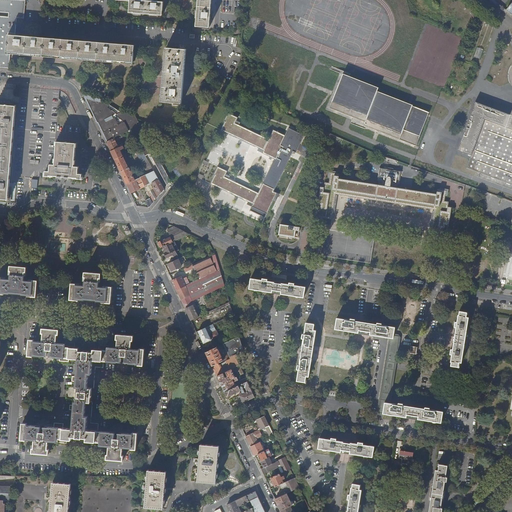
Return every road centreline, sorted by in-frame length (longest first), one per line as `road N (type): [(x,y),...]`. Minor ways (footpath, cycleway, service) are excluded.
road 1 (residential): [(134,218),(169,214),(284,264),(511,299)]
road 2 (residential): [(232,421),(135,466),(10,454),(11,441),(0,440)]
road 3 (residential): [(0,75),(73,91),(134,218)]
road 4 (residential): [(21,334),(23,318),(128,328),(183,319)]
road 5 (residential): [(354,420),(511,449)]
road 6 (residential): [(0,211),(15,213),(34,201),(134,218)]
